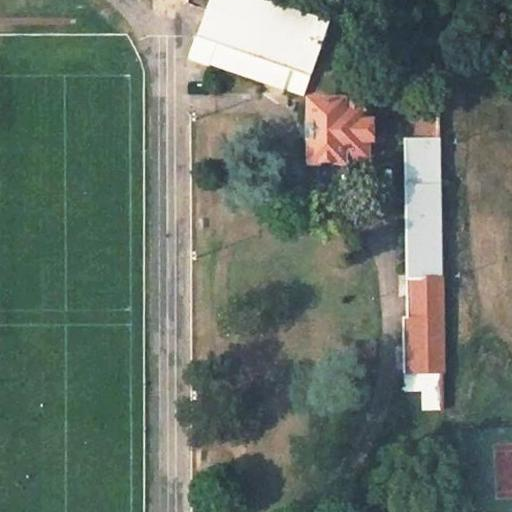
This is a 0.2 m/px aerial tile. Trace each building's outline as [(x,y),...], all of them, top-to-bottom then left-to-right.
[(209,64),(284,91),(291,72),(309,78),(329,23),(261,0),(209,0),(196,39),(215,45),(209,64)] [(341,102),(311,102),(311,123),(311,140),(311,161),(342,160),(341,158),(347,158),(366,157),(366,140),(371,140),(371,122),(366,122),(366,105),(341,105),(341,102)] [(439,139),(404,139),(406,280),(441,280),(439,139)] [(441,280),(406,280),(407,317),(441,317),(441,280)] [(407,317),(403,317),(403,373),(426,373),(442,372),(441,317),(407,317)] [(442,372),(426,373),(426,388),(442,388),(442,372)] [(426,373),(403,373),(403,388),(426,388),(426,373)] [(426,388),(426,409),(442,409),(442,388),(426,388)]
